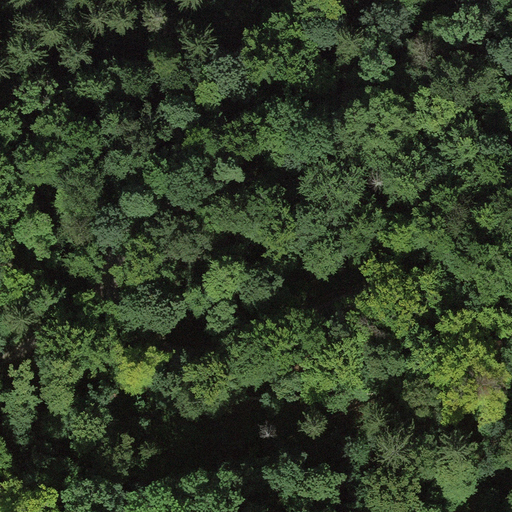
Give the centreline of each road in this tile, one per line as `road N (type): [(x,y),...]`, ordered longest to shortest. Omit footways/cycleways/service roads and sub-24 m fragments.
road 1 (track): [(511,309),(433,282),(369,287),(201,356),(150,337),(103,296),(73,296),(0,328)]
road 2 (track): [(103,296),(132,224),(206,190),(300,175),(511,120)]
road 3 (track): [(511,400),(246,511)]
